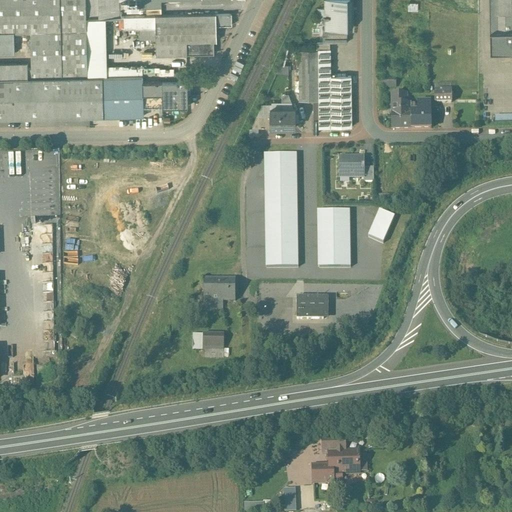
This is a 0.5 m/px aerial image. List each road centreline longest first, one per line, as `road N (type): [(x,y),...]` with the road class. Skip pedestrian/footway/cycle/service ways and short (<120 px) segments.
road 1 (trunk): [(140,429),(511,378)]
road 2 (residential): [(256,0),(200,115),(186,127),(0,136)]
road 3 (trunk): [(511,179),(475,191),(446,217),(408,328),(390,355),(309,397)]
road 4 (trunk): [(511,354),(488,348),(455,322),(438,271),(456,219),(479,199),(511,190)]
road 5 (trunk): [(511,369),(309,397)]
road 6 (trunk): [(309,397),(140,429)]
road 7 (residential): [(379,138),(364,117),(365,0)]
road 8 (trunk): [(140,429),(0,448)]
road 9 (residential): [(511,135),(379,138)]
road 10 (residential): [(379,138),(256,140)]
